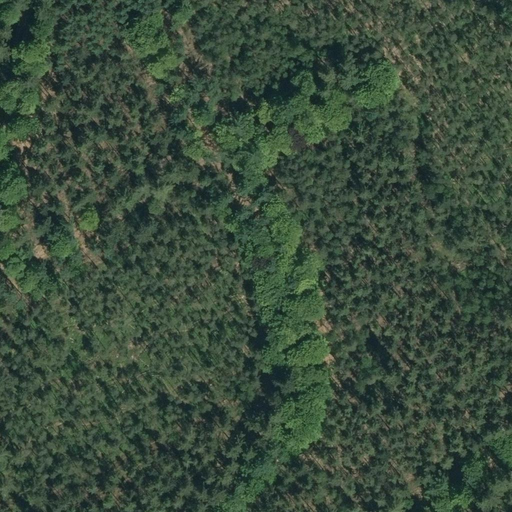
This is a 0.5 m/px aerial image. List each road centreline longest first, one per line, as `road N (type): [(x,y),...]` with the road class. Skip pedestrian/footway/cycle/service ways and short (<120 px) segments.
road 1 (track): [(0,149),(27,0),(511,4)]
road 2 (track): [(0,278),(475,0)]
road 3 (track): [(219,153),(280,293),(282,375),(271,413),(203,511)]
